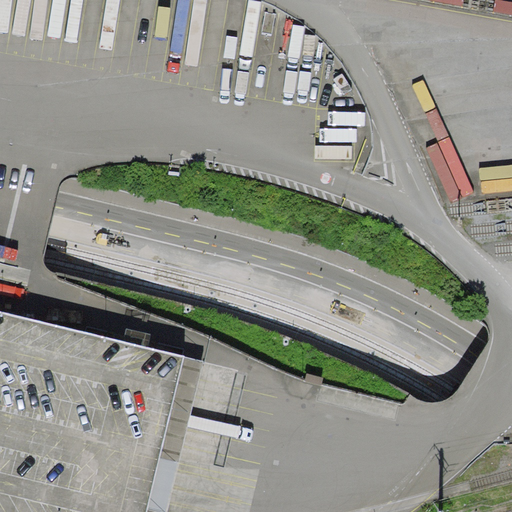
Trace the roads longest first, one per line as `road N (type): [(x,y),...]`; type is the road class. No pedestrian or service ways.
road 1 (primary): [(511,393),(430,338),(338,293),(0,202)]
road 2 (unknown): [(511,41),(307,5)]
